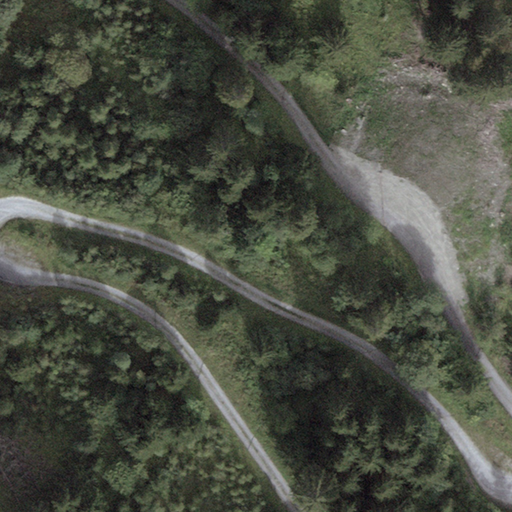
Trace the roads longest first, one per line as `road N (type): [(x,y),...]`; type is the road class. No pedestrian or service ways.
road 1 (track): [(511,486),(473,463),(432,405),(375,355),(176,250),(53,212),(13,203),(0,210)]
road 2 (track): [(183,0),(203,9),(395,224),(511,402)]
road 3 (track): [(0,269),(75,281),(151,315),(300,511)]
